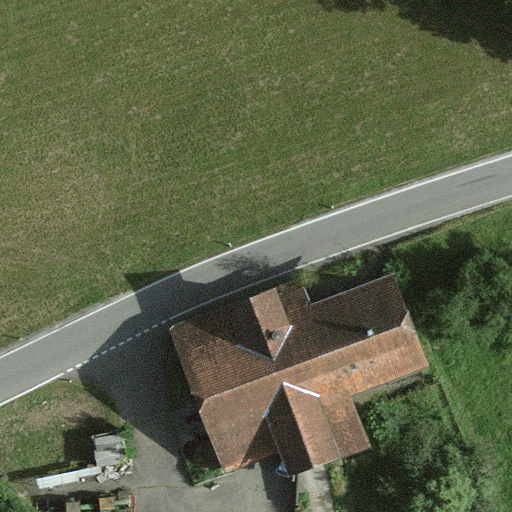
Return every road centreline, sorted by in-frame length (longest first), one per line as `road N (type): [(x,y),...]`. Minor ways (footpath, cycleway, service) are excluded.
road 1 (unclassified): [(511,177),(244,272),(0,388)]
road 2 (unknown): [(129,327),(163,437),(171,504),(194,511)]
